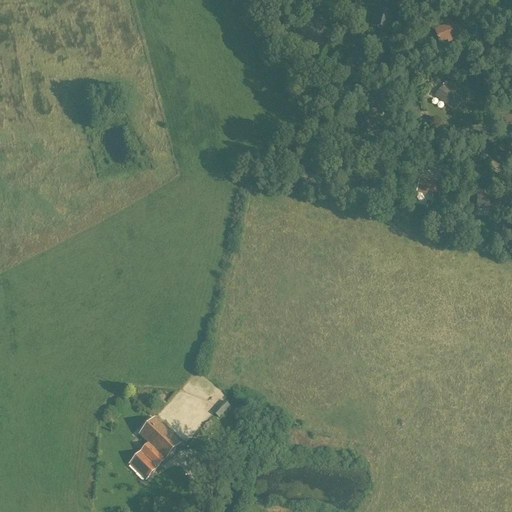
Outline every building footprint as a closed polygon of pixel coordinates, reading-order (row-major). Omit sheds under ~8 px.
[(375,9),(371,27),(389,32),(393,13),(375,9)] [(312,34),(318,37),(315,42),(322,46),(328,36),(321,32),(327,22),(313,15),(305,28),(313,33),(312,34)] [(412,17),(412,29),(420,29),(420,17),(412,17)] [(434,29),(439,44),(461,37),(456,22),(434,29)] [(394,44),(406,45),(407,36),(395,35),(394,44)] [(351,58),(340,70),(351,81),(363,68),(351,58)] [(435,96),(453,111),(462,99),(454,94),(460,87),(449,78),(443,85),(435,96)] [(364,118),(367,134),(383,131),(380,115),(364,118)] [(500,130),(511,130),(511,115),(500,116),(500,130)] [(305,159),(299,174),(315,180),(320,164),(305,159)] [(360,195),(376,196),(377,179),(361,178),(360,195)] [(417,193),(439,197),(442,183),(419,179),(417,193)] [(493,212),(492,218),(499,219),(499,213),(501,198),(478,195),(476,210),(493,212)] [(214,412),(219,417),(229,406),(223,401),(214,412)] [(165,461),(181,444),(155,419),(139,435),(147,444),(128,464),(145,481),(165,461)]
